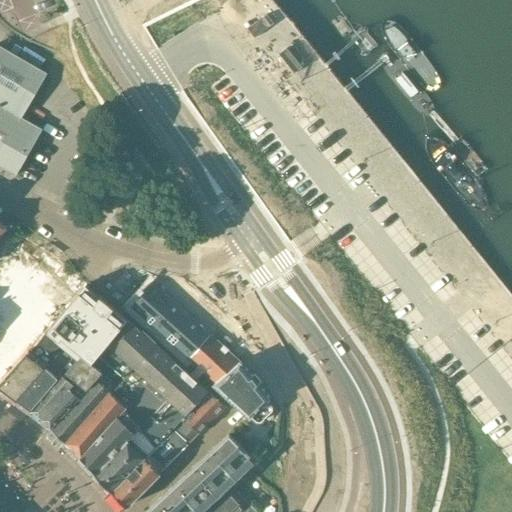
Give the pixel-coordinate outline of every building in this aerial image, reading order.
[(42,128),(21,116),(47,72),(0,45),(0,165),(15,174),(42,128)] [(89,202),(111,211),(118,197),(96,188),(89,202)] [(0,234),(0,381),(48,330),(87,283),(51,253),(7,226),(0,234)] [(97,355),(128,318),(87,283),(48,330),(64,344),(80,359),(83,356),(91,363),(97,355)] [(152,284),(132,306),(148,321),(151,324),(173,300),(170,298),(164,292),(153,283),(152,283),(152,284)] [(173,300),(151,324),(168,339),(170,341),(192,317),(190,316),(173,300)] [(192,317),(170,341),(188,357),(189,358),(190,358),(211,335),(208,332),(192,317)] [(128,318),(97,355),(123,378),(156,341),(142,329),(141,330),(128,318)] [(0,381),(0,389),(15,401),(64,344),(48,330),(0,381)] [(189,358),(189,359),(212,381),(239,359),(221,342),(212,334),(211,335),(190,358),(189,358)] [(187,370),(156,341),(123,378),(121,380),(134,391),(140,384),(157,401),(165,393),(186,414),(208,390),(187,370)] [(80,359),(64,344),(15,401),(30,412),(69,368),(71,369),(80,359)] [(69,368),(30,412),(51,428),(96,378),(109,391),(109,390),(110,391),(121,380),(123,378),(97,355),(91,363),(83,356),(80,359),(71,369),(69,368)] [(256,421),(261,420),(272,409),(272,405),(267,399),(269,396),(241,361),(239,359),(212,381),(250,416),(251,415),(256,421)] [(109,391),(96,378),(51,428),(65,440),(109,391)] [(109,391),(65,440),(66,441),(65,442),(76,453),(134,391),(121,380),(110,391),(109,390),(109,391)] [(140,384),(134,391),(76,453),(79,456),(92,470),(157,401),(140,384)] [(208,390),(185,415),(183,417),(200,433),(225,407),(208,390)] [(165,393),(157,401),(92,470),(103,481),(110,489),(137,463),(183,417),(186,414),(165,393)] [(183,417),(137,463),(110,489),(127,506),(186,446),(200,433),(183,417)] [(189,511),(251,456),(249,454),(229,433),(143,511),(189,511)] [(258,464),(258,463),(264,458),(255,448),(249,454),(251,456),(258,464)] [(206,508),(201,511),(257,511),(246,500),(252,495),(244,486),(238,492),(233,486),(220,498),(219,496),(207,508),(206,508)]
